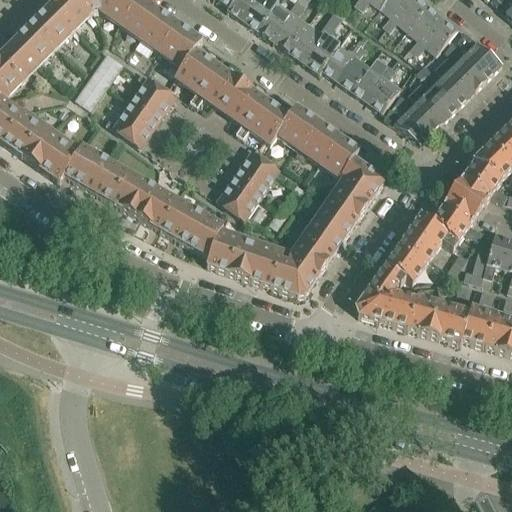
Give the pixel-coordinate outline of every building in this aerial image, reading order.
[(63,0),(53,10),(74,33),(84,22),(88,26),(94,20),(97,19),(78,0),(63,0)] [(100,14),(109,0),(108,0),(78,0),(97,19),(99,18),(100,14)] [(119,32),(121,34),(141,4),(134,0),(109,0),(100,14),(99,18),(106,23),(108,19),(121,29),(119,32)] [(217,0),(215,3),(229,13),(239,0),(217,0)] [(227,16),(243,28),(255,11),(247,5),(250,0),(239,0),(229,13),(227,16)] [(243,28),(259,39),(279,10),(266,1),(266,0),(262,0),(255,11),(243,28)] [(355,12),(358,14),(368,0),(357,0),(361,2),(355,12)] [(368,0),(358,14),(363,17),(369,8),(381,16),(391,0),(368,0)] [(410,0),(391,0),(381,16),(390,24),(382,33),(386,36),(399,18),(412,2),(410,0)] [(511,3),(508,0),(498,0),(490,10),(511,28),(511,3)] [(399,18),(386,36),(389,38),(396,29),(407,39),(426,14),(412,2),(399,18)] [(129,35),(144,45),(162,19),(141,4),(121,34),(127,38),(129,35)] [(279,10),(259,39),(274,49),(301,10),(297,7),(289,17),(279,10)] [(34,28),(55,51),(66,40),(70,43),(77,37),(74,33),(53,10),(34,28)] [(274,49),(289,60),(310,31),(297,22),(305,13),(301,10),(274,49)] [(410,55),(415,60),(422,50),(440,26),(426,14),(407,39),(417,47),(410,55)] [(162,19),(144,45),(155,52),(153,56),(160,62),(163,58),(182,33),(162,19)] [(289,60),(305,71),(338,23),(334,19),(320,38),(310,31),(289,60)] [(340,24),(338,23),(305,71),(319,81),(321,77),(339,52),(327,44),(340,24)] [(422,50),(415,60),(418,62),(425,53),(435,62),(455,39),(440,26),(422,50)] [(55,51),(34,28),(16,46),(37,68),(48,58),(51,61),(58,54),(55,51)] [(202,48),(182,33),(163,58),(176,67),(174,71),(181,76),(195,57),(202,48)] [(462,65),(484,88),(502,71),(461,38),(454,46),(467,60),(462,65)] [(16,46),(0,61),(0,68),(18,87),(22,90),(28,84),(25,80),(37,68),(16,46)] [(449,51),(456,59),(460,55),(451,48),(449,51)] [(339,52),(321,77),(337,88),(362,53),(357,50),(350,60),(339,52)] [(456,59),(449,51),(443,58),(452,65),(456,59)] [(337,88),(352,99),(370,74),(358,64),(364,55),(362,53),(337,88)] [(198,97),(216,72),(215,71),(204,64),(203,63),(195,57),(181,76),(175,86),(183,92),(181,94),(194,102),(198,97)] [(440,70),(471,101),(484,88),(462,65),(455,72),(447,64),(440,70)] [(0,103),(3,106),(4,107),(10,101),(7,98),(18,87),(0,68),(0,103)] [(442,85),(437,91),(458,114),(471,101),(440,70),(434,76),(442,85)] [(370,74),(352,99),(367,109),(392,75),(387,71),(380,81),(370,74)] [(420,74),(427,82),(431,79),(424,71),(420,74)] [(198,97),(194,102),(189,109),(196,114),(202,106),(215,115),(236,86),(235,85),(234,84),(225,78),(216,72),(198,97)] [(427,82),(420,74),(416,81),(422,87),(427,82)] [(392,75),(367,109),(382,120),(400,94),(388,86),(395,76),(392,75)] [(130,111),(156,129),(174,104),(148,86),(141,81),(138,85),(145,90),(130,111)] [(236,86),(215,115),(225,121),(241,133),(235,141),(243,146),(248,138),(269,109),(261,103),(260,103),(251,96),(250,96),(249,95),(245,92),(236,86)] [(420,90),(414,96),(444,127),(458,114),(437,91),(429,98),(420,90)] [(409,118),(431,140),(444,127),(414,96),(408,102),(416,111),(409,118)] [(397,105),(404,113),(409,106),(401,101),(397,105)] [(404,113),(397,105),(393,112),(401,117),(404,113)] [(0,147),(3,150),(21,125),(8,116),(11,112),(4,107),(3,106),(0,109),(0,147)] [(269,109),(248,138),(262,147),(269,153),(276,143),(289,123),(281,118),(269,109)] [(156,129),(130,111),(116,131),(108,126),(105,131),(139,154),(156,129)] [(289,123),(276,143),(284,148),(287,145),(300,154),(317,128),(296,114),(289,123)] [(431,140),(409,118),(402,124),(390,116),(383,125),(419,151),(431,140)] [(3,150),(38,175),(57,147),(30,128),(33,124),(25,119),(21,125),(3,150)] [(317,128),(300,154),(297,158),(305,163),(308,160),(321,168),(339,143),(317,128)] [(491,149),(511,171),(511,144),(504,136),(491,149)] [(329,174),(342,183),(354,168),(359,159),(359,158),(339,143),(321,168),(318,172),(326,178),(329,174)] [(64,183),(80,157),(72,152),(69,156),(57,147),(38,175),(59,190),(64,183)] [(473,169),(502,186),(511,176),(511,171),(491,149),(472,167),(473,169)] [(64,183),(91,198),(108,168),(82,153),(80,157),(64,183)] [(235,185),(262,203),(276,183),(283,188),(286,184),(279,179),(280,178),(253,160),(235,185)] [(91,198),(113,211),(130,181),(108,168),(91,198)] [(341,185),(343,186),(373,206),(384,189),(354,168),(342,183),(341,185)] [(502,186),(473,169),(456,193),(452,200),(447,207),(431,230),(459,249),(465,241),(476,249),(482,241),(469,234),(479,219),(484,213),(489,205),(502,212),(507,203),(497,196),(503,188),(502,186)] [(113,211),(136,223),(153,193),(130,181),(113,211)] [(262,203),(235,185),(217,210),(251,233),(254,228),(247,223),(262,203)] [(332,210),(358,227),(373,206),(343,186),(337,194),(341,197),(332,210)] [(136,223),(160,237),(177,207),(153,193),(136,223)] [(160,237),(180,248),(197,218),(177,207),(160,237)] [(327,218),(319,229),(344,247),(358,227),(332,210),(328,207),(323,215),(327,218)] [(180,248),(209,265),(217,243),(221,237),(223,233),(197,218),(180,248)] [(420,222),(407,240),(435,259),(442,249),(454,257),(459,249),(431,230),(420,222)] [(303,252),(329,269),(344,247),(319,229),(308,244),(305,241),(299,249),(303,252)] [(217,243),(209,265),(206,273),(249,288),(260,256),(227,244),(228,240),(221,237),(217,243)] [(396,256),(424,275),(435,259),(407,240),(396,256)] [(505,276),(511,249),(511,248),(494,243),(493,246),(483,283),(480,292),(488,294),(495,273),(505,276)] [(289,263),(287,271),(315,289),(329,269),(303,252),(294,265),(290,262),(289,263)] [(471,279),(481,282),(488,258),(479,255),(471,279)] [(249,288),(272,296),(280,269),(283,260),(274,256),(273,260),(260,256),(249,288)] [(396,256),(367,298),(380,307),(394,301),(399,294),(401,294),(407,286),(413,291),(424,275),(396,256)] [(451,271),(460,276),(467,266),(458,260),(451,271)] [(280,269),(272,296),(297,304),(297,305),(306,302),(315,289),(287,271),(280,269)] [(460,276),(451,271),(445,281),(454,286),(460,276)] [(466,278),(463,287),(480,292),(483,283),(466,278)] [(436,292),(438,302),(451,299),(449,290),(436,292)] [(456,301),(468,305),(470,296),(458,293),(456,301)] [(380,307),(367,298),(355,314),(354,315),(357,323),(358,323),(385,330),(394,301),(380,307)] [(479,308),(491,311),(493,302),(481,299),(479,308)] [(419,309),(394,301),(385,330),(410,338),(419,309)] [(419,309),(410,338),(439,346),(448,313),(421,305),(419,309)] [(503,315),(511,317),(511,307),(505,306),(503,315)] [(461,348),(472,320),(448,313),(439,346),(460,352),(461,348)] [(472,320),(461,348),(488,356),(496,326),(480,322),(481,317),(473,315),(472,320)] [(511,327),(497,324),(496,326),(488,356),(511,363),(511,327)]
